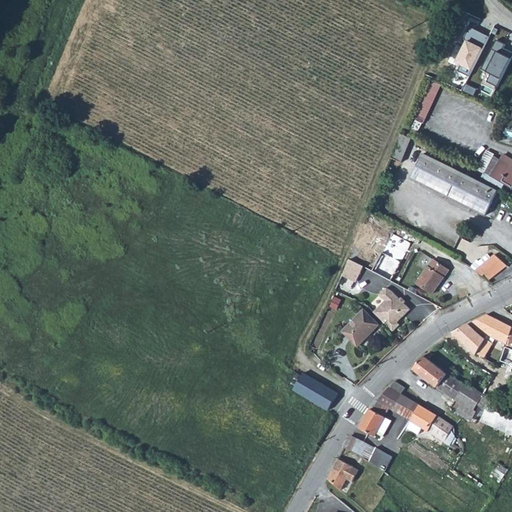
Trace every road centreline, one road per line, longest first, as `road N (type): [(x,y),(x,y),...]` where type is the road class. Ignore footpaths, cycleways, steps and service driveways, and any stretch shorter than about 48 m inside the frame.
road 1 (residential): [(293,511),(371,388),(430,335),(511,289)]
road 2 (unknown): [(389,370),(489,447)]
